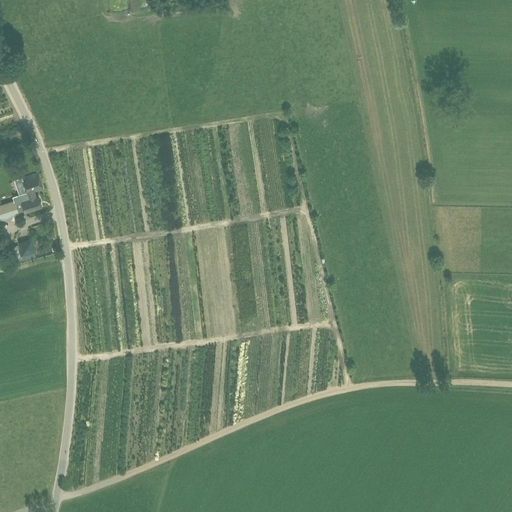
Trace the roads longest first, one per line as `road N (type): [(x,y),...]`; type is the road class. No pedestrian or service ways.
road 1 (track): [(511,386),(342,389),(24,511)]
road 2 (unclassified): [(52,511),(72,390),(67,245),(34,134),(0,66)]
